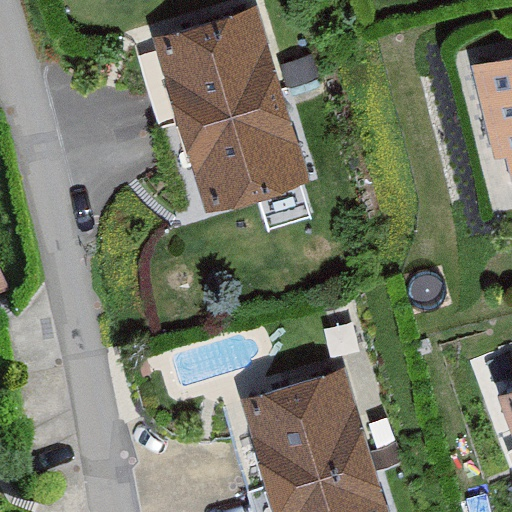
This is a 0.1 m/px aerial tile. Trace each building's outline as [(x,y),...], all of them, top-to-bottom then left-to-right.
[(263,0),(262,0),(144,34),(194,205),(313,171),(263,0)] [(511,51),(482,58),(511,185),(511,51)] [(0,270),(0,298),(11,293),(0,270)] [(397,511),(351,356),(235,390),(270,511),(397,511)] [(511,372),(495,378),(511,426),(511,372)]
